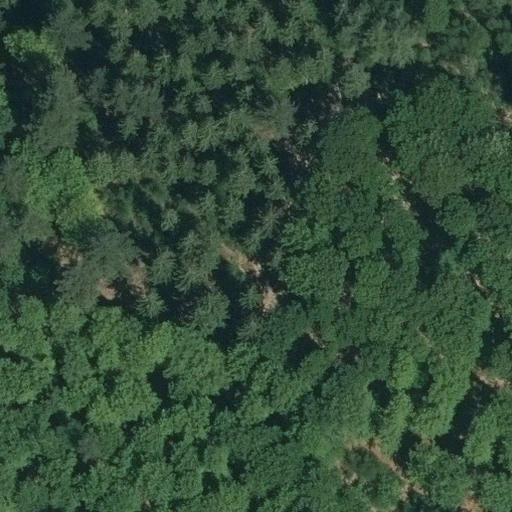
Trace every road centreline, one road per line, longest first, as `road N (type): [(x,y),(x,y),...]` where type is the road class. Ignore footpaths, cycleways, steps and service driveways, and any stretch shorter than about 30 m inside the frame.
road 1 (track): [(448,511),(282,382),(280,372),(362,0)]
road 2 (track): [(0,294),(511,431)]
